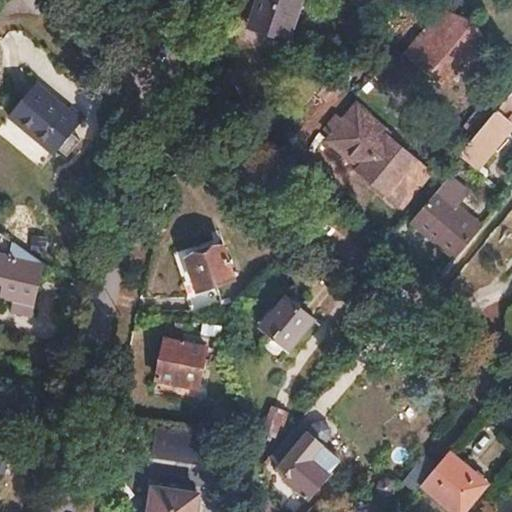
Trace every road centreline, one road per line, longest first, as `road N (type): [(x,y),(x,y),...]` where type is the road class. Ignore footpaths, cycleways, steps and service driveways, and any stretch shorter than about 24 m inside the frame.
road 1 (residential): [(153,94),(511,390)]
road 2 (residential): [(153,94),(63,511)]
road 3 (residential): [(43,0),(153,94)]
